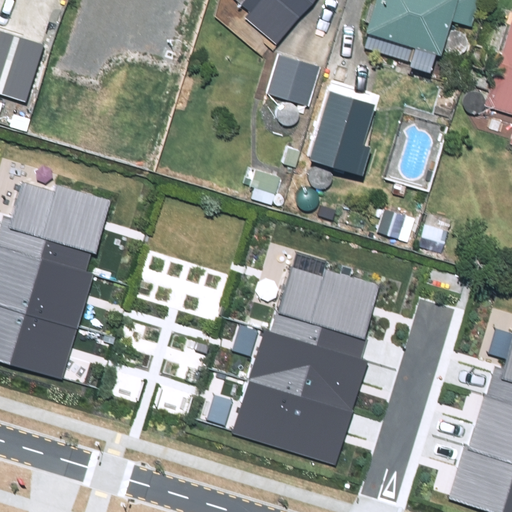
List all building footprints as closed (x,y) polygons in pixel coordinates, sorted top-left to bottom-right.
[(218,0),(219,6),(225,9),(231,7),(234,2),(232,0),(218,0)] [(270,38),(303,0),(238,0),(244,5),(239,10),(270,38)] [(364,0),(357,22),(432,44),(442,13),(467,20),(472,0),(364,0)] [(511,6),(480,100),(511,109),(511,121),(506,139),(511,140),(511,6)] [(46,46),(0,32),(0,98),(28,106),(46,46)] [(274,50),(263,86),(305,99),(317,62),(274,50)] [(183,74),(176,102),(188,106),(196,78),(183,74)] [(325,78),(301,148),(344,163),(368,93),(325,78)] [(293,160),(297,148),(284,144),(280,156),(293,160)] [(277,173),(246,162),(242,173),(248,175),(247,181),(250,182),(246,193),(267,201),(277,173)] [(297,182),(300,172),(293,170),(290,179),(297,182)] [(207,182),(228,188),(231,178),(210,172),(207,182)] [(0,240),(0,352),(54,368),(61,345),(71,348),(89,287),(79,284),(92,238),(100,241),(113,194),(59,178),(57,185),(21,175),(2,241),(0,240)] [(381,206),(375,228),(406,236),(412,215),(381,206)] [(425,209),(415,241),(437,249),(448,217),(425,209)] [(272,313),(237,432),(344,462),(381,332),(370,329),(385,276),(328,260),(325,271),(296,263),(281,316),(272,313)] [(511,511),(511,325),(497,321),(444,493),(508,511),(511,511)]
